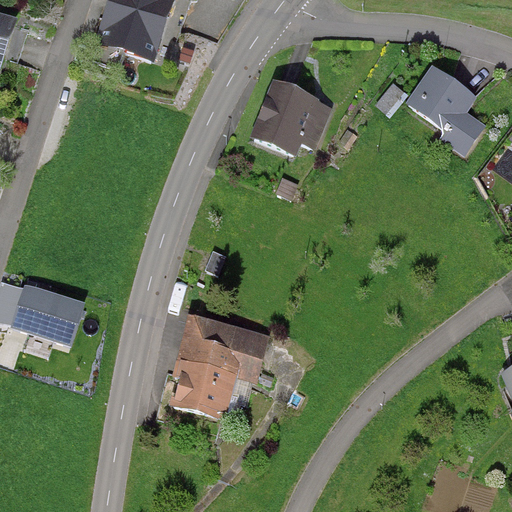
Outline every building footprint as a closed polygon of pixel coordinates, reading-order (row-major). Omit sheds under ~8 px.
[(174,0),(108,0),(95,42),(155,61),(174,0)] [(17,18),(0,12),(0,69),(1,70),(17,18)] [(194,50),(183,47),(179,59),(190,62),(194,50)] [(478,97),(432,65),(405,103),(446,131),(439,140),(464,158),(487,126),(467,112),(478,97)] [(274,79),(250,136),(297,156),(302,144),(316,150),(333,108),(320,102),(321,99),(274,79)] [(390,117),(408,96),(394,83),(375,105),(390,117)] [(358,137),(347,130),(339,142),(349,149),(358,137)] [(299,185),(283,178),(276,194),(292,201),(299,185)] [(212,251),(206,271),(219,275),(225,256),(212,251)] [(0,322),(11,326),(22,288),(2,282),(0,287),(0,322)] [(85,302),(24,283),(22,288),(11,326),(10,327),(71,346),(85,302)] [(269,335),(189,314),(173,375),(180,377),(175,397),(171,396),(169,405),(226,420),(229,408),(237,378),(254,382),(257,383),(269,335)] [(511,366),(500,372),(511,399),(511,410),(510,412),(511,415),(511,366)] [(246,412),(254,382),(237,378),(229,408),(246,412)]
